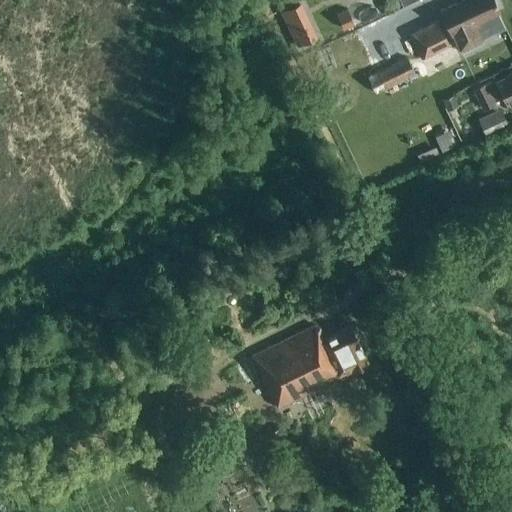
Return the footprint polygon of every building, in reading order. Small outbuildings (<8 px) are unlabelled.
[(474,23),(498,12),(493,3),(495,2),(494,0),(460,0),(440,10),(451,34),(452,33),(459,49),(481,39),(474,23)] [(287,26),(307,16),(301,2),(280,12),(287,26)] [(341,28),(355,19),(350,10),(335,20),(341,28)] [(408,33),(420,58),(449,44),(436,19),(408,33)] [(312,26),(291,36),(297,47),(318,37),(312,26)] [(366,75),(375,93),(414,74),(405,56),(366,75)] [(511,72),(495,81),(496,81),(485,86),(484,85),(474,90),(482,108),(493,102),(491,97),(501,93),(506,104),(511,101),(511,72)] [(477,118),(485,136),(508,126),(499,108),(477,118)] [(351,368),(367,360),(349,325),(321,339),(314,324),(252,354),(277,406),(327,381),(326,379),(350,367),(351,368)] [(182,373),(175,358),(150,370),(157,386),(182,373)] [(240,444),(263,434),(231,368),(209,379),(240,444)] [(266,433),(278,455),(293,447),(281,425),(266,433)]
